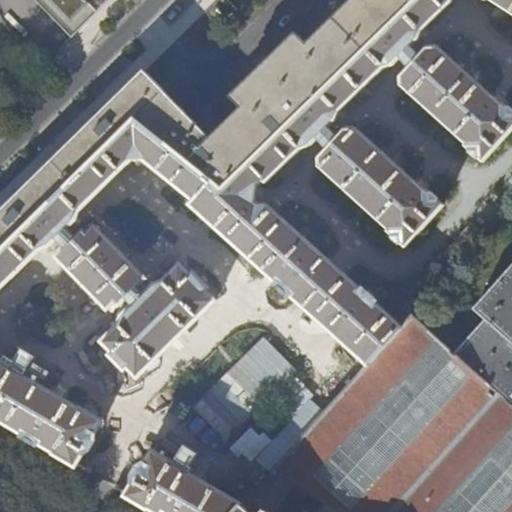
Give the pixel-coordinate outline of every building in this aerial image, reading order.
[(0,419),(34,439),(56,452),(56,453),(81,468),(82,465),(79,464),(87,451),(90,450),(95,441),(95,438),(103,422),(87,413),(88,412),(82,408),(81,410),(0,361),(0,289),(41,250),(52,245),(57,239),(67,250),(59,258),(110,311),(119,302),(122,306),(129,300),(136,307),(126,317),(122,326),(105,342),(116,353),(113,356),(127,371),(130,368),(139,378),(217,302),(208,292),(210,290),(196,275),(193,278),(183,267),(169,280),(157,286),(146,297),(139,290),(148,281),(98,230),(89,238),(85,232),(78,239),(68,229),(77,221),(79,213),(133,160),(145,160),(196,200),(193,203),(279,282),(278,283),(291,294),(292,293),(295,296),(294,297),(313,314),(314,313),(369,364),(403,327),(375,302),(376,301),(364,290),(363,291),(347,277),(348,276),(329,258),(328,259),(268,203),(261,204),(256,199),(257,187),(264,180),(267,182),(301,149),(310,147),(318,138),(329,149),(321,158),(321,165),(391,229),(390,230),(407,246),(444,205),(427,189),(425,191),(357,128),(348,128),(339,138),(329,128),(336,121),(340,111),(383,68),(392,66),(400,58),(411,68),(403,78),(403,85),(467,143),(466,145),(484,161),(511,129),(511,110),(504,104),(502,105),(438,47),(431,47),(422,57),(410,47),(418,39),(421,31),(451,1),(451,0),(492,0),(511,12),(511,0),(351,0),(307,44),(296,32),(240,88),(231,96),(242,107),(228,121),(211,138),(152,78),(145,71),(130,86),(86,128),(32,181),(0,213),(0,419)] [(35,0),(72,37),(89,20),(103,7),(110,0),(35,0)] [(511,191),(426,286),(434,293),(511,206),(511,191)] [(511,267),(474,309),(486,319),(455,354),(511,404),(511,267)] [(403,327),(369,364),(342,395),(271,473),(243,504),(235,511),(511,511),(511,404),(455,354),(413,316),(403,327)] [(262,466),(271,473),(342,395),(334,387),(262,466)] [(235,511),(243,504),(175,465),(175,464),(154,452),(146,466),(143,467),(137,477),(138,480),(130,493),(126,491),(125,494),(149,508),(149,507),(157,511),(235,511)]
